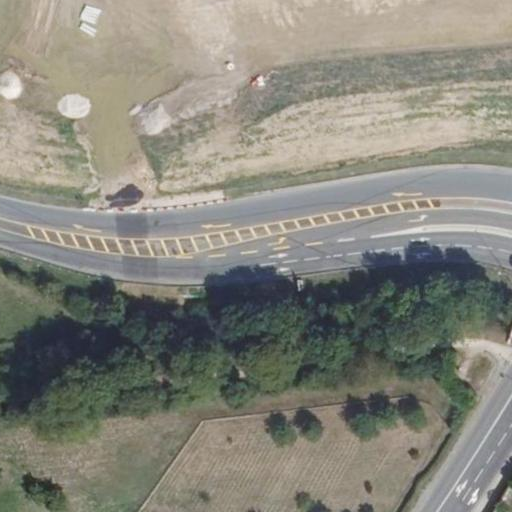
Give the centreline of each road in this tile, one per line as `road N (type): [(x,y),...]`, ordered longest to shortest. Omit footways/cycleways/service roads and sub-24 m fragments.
road 1 (primary): [(511,184),(405,185),(129,224),(0,205)]
road 2 (primary): [(0,236),(172,271),(323,256)]
road 3 (primary): [(323,256),(369,226),(468,216),(511,223)]
road 4 (primary): [(323,256),(471,244),(511,252)]
road 5 (secondary): [(441,511),(511,398)]
